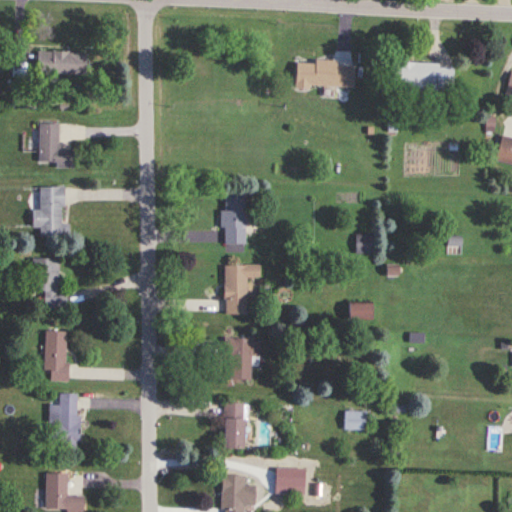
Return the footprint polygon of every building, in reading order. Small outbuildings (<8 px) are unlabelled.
[(85,51),(36,51),(36,74),(85,74),(85,51)] [(352,87),(353,65),(324,64),(324,60),(303,60),(303,63),(293,63),(293,95),(311,95),(311,86),(352,87)] [(392,63),(391,87),(453,89),(453,64),(392,63)] [(57,123),(38,123),(38,162),(55,162),(55,168),(73,168),(73,149),(57,149),(57,123)] [(495,160),(511,163),(511,137),(500,135),(495,160)] [(39,210),(32,210),(32,227),(40,227),(40,234),(68,234),(68,224),(62,224),(62,186),(39,186),(39,210)] [(244,195),(223,195),(223,245),(244,245),(244,195)] [(354,255),(373,255),(373,235),(354,235),(354,255)] [(57,287),(58,259),(31,258),(30,291),(43,291),(43,308),(64,309),(65,287),(57,287)] [(223,265),(223,314),(246,314),(246,278),(259,278),(259,265),(223,265)] [(369,305),(347,305),(347,320),(369,320),(369,305)] [(66,381),(66,331),(43,331),(43,372),(49,372),(49,382),(66,381)] [(228,379),(249,379),(250,356),(258,356),(259,338),(222,338),(222,356),(228,356),(228,379)] [(77,445),(77,394),(57,394),(57,405),(48,405),(48,445),(77,445)] [(242,403),(223,403),(221,449),(241,450),(242,403)] [(343,431),(367,431),(367,411),(343,411),(343,431)] [(66,496),(66,474),(45,474),(44,511),(83,511),(83,496),(66,496)] [(245,476),(221,475),(220,511),(242,511),(243,505),(254,506),(255,486),(245,486),(245,476)]
